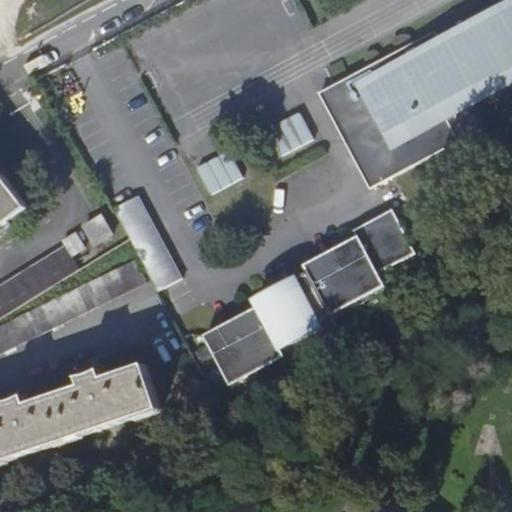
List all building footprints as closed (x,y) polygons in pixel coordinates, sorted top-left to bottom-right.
[(347,122),(338,127),(356,159),(365,154),(382,187),(490,129),(470,92),(511,70),(511,11),(444,47),(436,33),(339,85),(329,90),(347,122)] [(320,95),(338,127),(347,122),(329,90),(320,95)] [(274,124),(284,152),(316,141),(306,113),(274,124)] [(213,193),(245,178),(233,151),(201,166),(213,193)] [(373,191),(382,187),(365,154),(356,159),(373,191)] [(0,235),(31,212),(0,171),(0,235)] [(155,278),(162,290),(184,279),(159,233),(139,197),(115,211),(132,239),(155,278)] [(289,356),(286,350),(299,343),(327,328),(339,321),(336,315),(348,308),(377,292),(389,285),(386,279),(382,272),(419,252),(397,212),(376,223),(374,220),(358,229),(361,236),(345,244),(347,246),(326,258),(325,256),(309,266),(312,271),(296,280),(298,282),(277,294),(276,291),(259,301),(263,307),(246,316),(247,318),(226,330),(225,327),(209,337),(232,380),(235,386),(249,379),(276,363),(289,356)] [(98,247),(117,236),(105,216),(86,227),(98,247)] [(75,256),(87,249),(78,234),(66,241),(75,256)] [(0,320),(36,299),(81,270),(67,246),(0,287),(0,320)] [(0,355),(149,283),(138,260),(0,327),(0,355)] [(0,468),(167,413),(153,368),(109,383),(106,374),(95,377),(85,381),(88,390),(33,409),(29,399),(18,403),(7,406),(10,416),(0,419),(0,468)]
